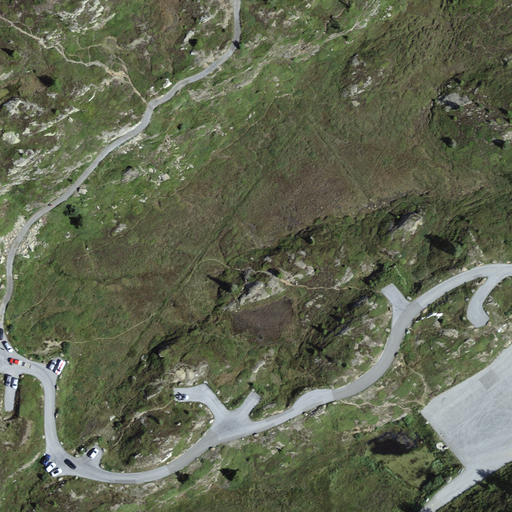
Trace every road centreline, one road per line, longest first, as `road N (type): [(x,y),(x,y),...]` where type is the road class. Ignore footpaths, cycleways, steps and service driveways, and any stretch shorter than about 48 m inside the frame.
road 1 (track): [(0,331),(12,258),(27,226),(142,128),(148,107),(216,73),(243,45),(240,0)]
road 2 (residential): [(511,424),(492,458),(426,511)]
